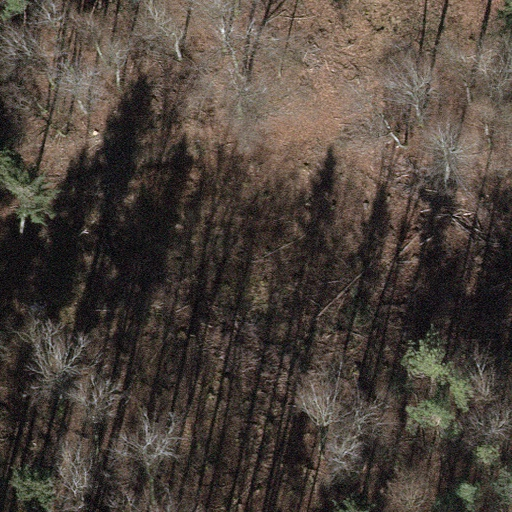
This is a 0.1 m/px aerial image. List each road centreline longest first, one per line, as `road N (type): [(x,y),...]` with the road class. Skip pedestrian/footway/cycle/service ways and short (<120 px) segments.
road 1 (track): [(0,176),(270,145),(511,69)]
road 2 (track): [(323,128),(511,261)]
